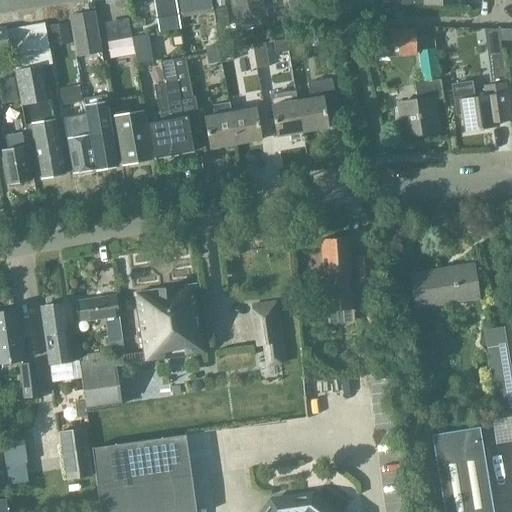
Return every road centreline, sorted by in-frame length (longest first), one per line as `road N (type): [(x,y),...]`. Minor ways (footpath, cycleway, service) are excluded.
road 1 (unclassified): [(0,249),(312,195),(511,185)]
road 2 (unknown): [(382,511),(364,432),(340,415),(240,414),(243,493)]
